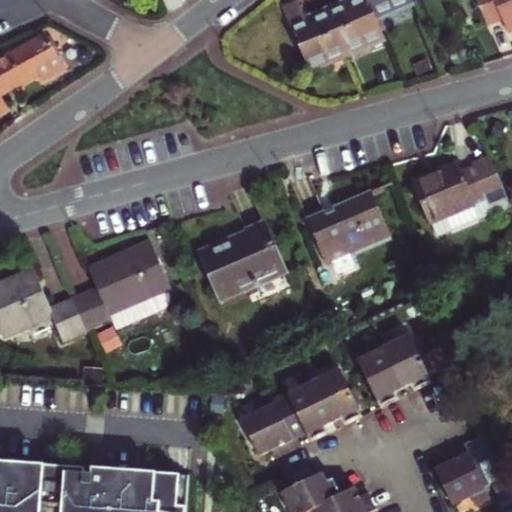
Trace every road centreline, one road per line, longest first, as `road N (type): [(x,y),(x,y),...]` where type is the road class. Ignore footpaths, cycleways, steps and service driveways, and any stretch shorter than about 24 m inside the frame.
road 1 (residential): [(0,221),(511,81)]
road 2 (residential): [(0,164),(157,51)]
